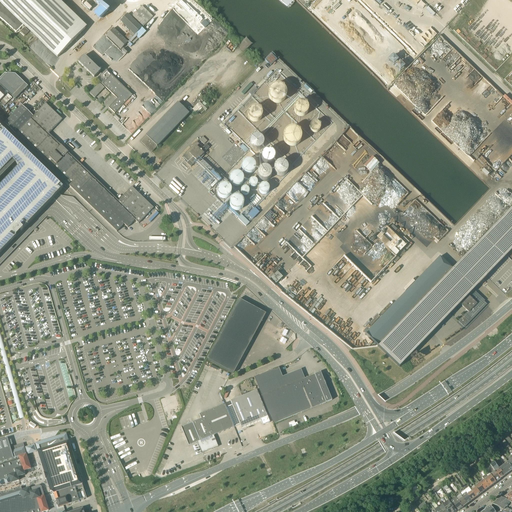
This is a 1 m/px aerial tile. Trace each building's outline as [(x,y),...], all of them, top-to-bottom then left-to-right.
[(85,29),(87,27),(59,0),(0,0),(0,1),(57,57),(85,29)] [(368,5),(377,14),(382,9),(374,0),(368,5)] [(90,11),(93,8),(90,5),(88,2),(88,3),(85,1),(82,3),(82,4),(84,6),(84,5),(90,11)] [(137,10),(133,15),(134,15),(132,17),(143,27),(153,17),(142,6),(138,11),(137,10)] [(135,35),(142,28),(128,14),(121,21),(131,31),(126,36),(124,37),(123,38),(115,30),(114,28),(107,36),(121,50),(128,43),(130,40),(135,35)] [(21,32),(25,36),(29,32),(25,27),(21,32)] [(272,54),(271,54),(266,60),(265,60),(265,61),(271,66),(277,60),(272,54)] [(118,99),(117,99),(109,108),(115,114),(132,96),(111,75),(106,70),(102,74),(100,72),(101,71),(84,56),(78,62),(94,78),(98,74),(98,75),(98,74),(100,76),(97,79),(103,84),(115,96),(118,99)] [(385,84),(390,79),(381,71),(376,76),(385,84)] [(28,86),(17,76),(15,74),(5,73),(0,77),(0,84),(15,99),(28,86)] [(104,88),(100,83),(90,93),(95,98),(104,88)] [(287,94),(286,92),(286,90),(285,88),(283,87),(280,85),(277,85),(274,86),(271,88),(269,90),(268,93),(268,96),(269,98),(271,101),(273,102),(275,103),(277,103),(280,103),(283,102),(285,100),(286,97),(287,94)] [(152,113),(157,107),(148,100),(144,104),(146,105),(147,104),(150,106),(147,109),(152,113)] [(308,112),(308,110),(308,108),(308,107),(307,105),(306,104),(304,103),(302,102),(301,102),(299,102),(297,103),(296,104),(295,106),(294,108),(294,111),(295,113),(296,114),(297,115),(299,116),(301,116),(303,116),(305,116),(307,114),(308,112)] [(178,103),(141,141),(152,152),(189,113),(178,103)] [(32,150),(47,135),(62,119),(49,107),(46,104),(33,116),(16,134),(16,135),(32,150)] [(16,134),(33,116),(22,105),(4,123),(16,135),(16,134)] [(248,115),(248,117),(249,119),(250,120),(252,121),(254,122),(256,122),(259,121),(261,119),(262,116),(262,114),(262,112),(260,109),(257,108),(255,108),(253,108),(251,109),(250,110),(249,111),(248,112),(248,113),(248,115)] [(321,127),(320,126),(319,124),(318,123),(316,122),(315,122),(313,123),(311,124),(310,125),(310,126),(310,128),(310,130),(311,131),(313,132),(314,133),(315,133),(317,133),(319,132),(320,131),(320,129),(321,127)] [(0,252),(15,237),(17,238),(24,231),(22,230),(42,210),(53,198),(54,198),(56,196),(58,193),(59,192),(63,188),(60,185),(0,126),(0,252)] [(289,129),(286,130),(284,133),(283,136),(283,139),(284,141),(285,143),(287,145),(289,146),(291,146),(293,146),(296,146),(298,145),(299,144),(300,142),(301,140),(302,139),(302,137),(301,135),(301,133),(299,131),(297,129),(294,128),(291,128),(289,129)] [(50,167),(66,150),(61,145),(60,147),(47,135),(32,150),(50,167)] [(250,142),(250,144),(250,146),(251,147),(252,148),(254,150),(255,150),(257,150),(259,150),(261,149),(262,148),(263,147),(264,145),(264,143),(264,141),(263,139),(262,138),(260,137),(258,136),(256,136),(254,137),(252,138),(251,140),(250,142)] [(206,144),(203,148),(197,141),(185,154),(182,158),(187,162),(187,163),(191,167),(197,161),(204,154),(204,153),(206,151),(209,147),(206,144)] [(245,152),(249,148),(243,143),(240,147),(245,152)] [(67,184),(82,169),(67,154),(68,152),(66,150),(50,167),(67,184)] [(262,161),(263,162),(264,163),(265,163),(266,164),(268,164),(269,164),(271,164),(272,163),(273,163),(274,162),(275,161),(275,159),(276,158),(275,156),(275,155),(275,154),(274,153),(273,152),(272,151),(271,150),(269,150),(268,150),(266,150),(265,151),(264,152),(263,153),(262,154),(262,155),(261,157),(261,158),(262,159),(262,161)] [(192,173),(209,191),(222,177),(203,158),(198,163),(201,165),(198,168),(201,170),(197,174),(195,171),(192,173)] [(245,173),(246,173),(247,174),(248,174),(250,174),(251,174),(252,173),(254,172),(254,171),(255,170),(256,169),(256,167),(256,166),(255,165),(255,163),(254,162),(253,161),(252,161),(250,160),(249,160),(248,160),(246,160),(245,161),(244,162),(243,163),(242,164),(242,165),(242,167),(242,168),(242,169),(243,171),(243,172),(245,173)] [(275,172),(276,174),(277,174),(278,175),(279,176),(280,176),(282,176),(283,176),(285,175),(286,174),(287,173),(287,172),(288,171),(288,170),(288,168),(288,167),(287,165),(287,164),(286,163),(285,163),(283,162),(282,162),(280,162),(279,162),(278,163),(277,163),(276,164),(275,166),(274,167),(274,168),(274,170),(274,171),(275,172)] [(260,180),(262,180),(263,181),(264,181),(266,181),(267,181),(268,180),(270,179),(270,178),(271,177),(272,176),(272,174),(272,173),(271,171),(271,170),(270,169),(269,168),(268,167),(266,167),(265,167),(264,167),(262,167),(261,168),(260,169),(259,170),(258,171),(258,172),(257,174),(258,175),(258,176),(259,178),(259,179),(260,180)] [(487,176),(491,172),(485,167),(482,171),(487,176)] [(85,201),(100,185),(82,169),(67,184),(85,201)] [(231,183),(232,184),(233,185),(234,186),(235,186),(237,186),(238,186),(239,186),(241,185),(242,184),(243,183),(243,182),(244,181),(244,179),(244,178),(243,177),(243,175),(242,174),(241,173),(240,173),(238,172),(237,172),(235,172),(234,173),(233,173),(232,174),(231,175),(230,176),(230,178),(230,179),(230,181),(230,182),(231,183)] [(251,186),(251,187),(252,187),(253,187),(254,187),(255,187),(256,187),(256,186),(257,185),(257,184),(258,183),(258,182),(257,181),(256,180),(256,179),(255,179),(254,179),(253,179),(252,179),(251,179),(250,180),(249,181),(249,182),(249,183),(249,184),(250,185),(250,186),(251,186)] [(259,189),(259,190),(259,191),(259,192),(260,193),(261,193),(262,194),(263,194),(264,195),(265,195),(265,194),(266,194),(267,194),(268,193),(269,192),(269,191),(269,190),(269,189),(269,188),(269,187),(268,186),(268,185),(267,185),(266,184),(265,184),(264,184),(263,184),(262,185),(261,185),(260,186),(260,187),(259,188),(259,189)] [(154,208),(132,187),(117,202),(100,185),(85,201),(88,204),(102,217),(109,210),(117,202),(135,220),(139,224),(154,208)] [(219,196),(219,197),(221,198),(222,198),(223,199),(225,199),(226,199),(227,198),(229,197),(230,197),(230,196),(231,194),(231,193),(232,191),(231,190),(231,189),(230,187),(229,187),(228,186),(227,185),(226,185),(224,185),(223,185),(221,185),(220,186),(219,187),(218,188),(218,189),(217,190),(217,192),(217,193),(218,195),(219,196)] [(242,194),(243,195),(244,196),(245,196),(246,196),(247,195),(248,195),(248,194),(249,194),(249,193),(249,192),(249,191),(249,190),(249,189),(248,188),(247,187),(246,187),(245,187),(244,187),(243,187),(243,188),(242,188),(242,189),(241,190),(241,191),(241,192),(241,193),(242,194)] [(231,208),(232,209),(233,210),(234,210),(235,211),(237,211),(238,211),(240,210),(241,209),(242,208),(243,207),(243,206),(244,205),(244,203),(244,202),(243,201),(243,199),(242,198),(241,198),(239,197),(238,197),(237,196),(235,197),(234,197),(233,198),(232,199),(231,200),(230,201),(230,202),(230,204),(230,205),(230,207),(231,208)] [(128,228),(135,220),(117,202),(109,210),(124,224),(128,228)] [(460,304),(468,312),(466,314),(466,313),(458,321),(465,328),(471,321),(470,319),(470,318),(472,320),(487,304),(482,299),(483,298),(476,292),(470,297),(469,296),(468,297),(467,296),(478,286),(487,277),(486,277),(506,256),(511,250),(511,207),(453,269),(440,257),(432,265),(423,255),(418,251),(406,239),(381,215),(377,219),(360,202),(316,248),(385,314),(365,334),(378,346),(399,367),(429,336),(460,304)] [(249,215),(253,219),(259,212),(255,208),(249,215)] [(117,232),(124,224),(109,210),(102,217),(117,232)] [(246,226),(250,223),(241,215),(238,219),(246,226)] [(276,284),(282,277),(277,272),(271,279),(276,284)] [(266,314),(239,299),(207,359),(234,373),(247,349),(266,314)] [(281,388),(273,370),(254,377),(273,424),(332,400),(321,372),(281,388)] [(268,420),(269,420),(257,390),(231,401),(241,428),(264,418),(264,419),(266,420),(268,419),(268,420)] [(214,436),(234,427),(225,405),(200,415),(201,419),(181,427),(189,446),(198,442),(202,453),(218,447),(214,436)] [(0,441),(0,450),(9,448),(6,439),(0,441)] [(38,451),(38,453),(38,454),(39,456),(40,458),(41,460),(41,461),(41,463),(42,465),(42,466),(43,468),(44,470),(44,472),(44,473),(45,475),(46,477),(47,479),(47,480),(47,482),(48,484),(48,485),(49,486),(49,487),(50,489),(50,491),(50,492),(51,493),(51,494),(52,494),(54,493),(55,498),(56,499),(56,500),(56,501),(57,502),(57,503),(58,505),(58,507),(63,506),(69,504),(75,502),(79,501),(76,490),(83,488),(82,484),(81,481),(81,480),(79,476),(79,474),(79,473),(77,467),(76,466),(74,460),(74,458),(70,446),(70,444),(69,441),(52,447),(51,447),(49,447),(46,448),(45,448),(45,449),(45,448),(40,450),(38,451)] [(31,469),(26,454),(25,454),(24,448),(24,447),(23,447),(23,448),(19,449),(18,449),(13,451),(13,450),(13,451),(11,452),(11,451),(10,451),(9,448),(2,450),(0,450),(0,462),(12,459),(19,457),(20,459),(13,461),(9,463),(1,465),(0,465),(0,486),(6,484),(14,482),(19,481),(18,477),(25,475),(24,471),(31,469)] [(505,476),(499,467),(495,463),(491,466),(501,479),(505,476)] [(497,482),(501,479),(491,466),(488,468),(489,470),(488,470),(492,475),(497,482)] [(505,476),(510,473),(504,466),(501,468),(500,467),(499,467),(505,476)] [(488,478),(483,471),(480,474),(481,474),(480,475),(490,488),(494,485),(488,478)] [(490,488),(480,475),(477,477),(482,483),(480,484),(485,491),(490,488)] [(497,482),(492,475),(488,478),(494,485),(497,483),(497,482)] [(481,494),(485,491),(480,484),(476,487),(481,494)] [(459,511),(463,508),(458,500),(447,485),(443,488),(454,503),(453,504),(459,511)] [(481,494),(476,487),(472,490),(471,491),(476,498),(481,494)] [(49,510),(47,504),(47,502),(45,496),(44,497),(44,496),(40,497),(38,491),(38,490),(37,490),(30,492),(29,489),(30,489),(29,488),(23,490),(17,492),(9,495),(2,497),(0,497),(0,511),(43,511),(44,511),(49,510),(48,510),(49,510)] [(470,488),(465,491),(472,501),(476,498),(471,491),(472,490),(470,488)] [(468,504),(472,501),(465,491),(461,494),(463,497),(462,497),(468,504)] [(455,511),(457,511),(447,497),(446,496),(440,500),(445,507),(446,509),(448,511),(455,511)] [(462,497),(458,500),(463,508),(468,504),(462,497)] [(511,506),(511,503),(502,498),(501,498),(497,501),(501,504),(501,506),(505,507),(507,506),(509,507),(509,505),(511,506)] [(442,511),(448,511),(446,509),(445,507),(440,500),(436,504),(439,508),(441,511),(442,511)] [(492,505),(495,506),(506,511),(510,511),(511,511),(509,510),(509,509),(505,507),(501,506),(501,504),(497,501),(492,505)] [(431,505),(436,511),(442,511),(441,511),(439,508),(436,504),(435,502),(431,505)]
